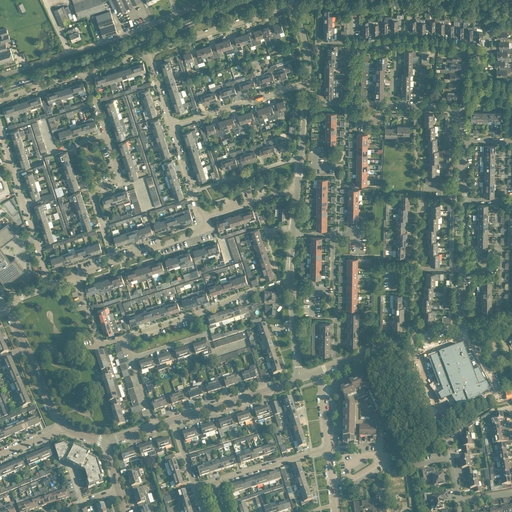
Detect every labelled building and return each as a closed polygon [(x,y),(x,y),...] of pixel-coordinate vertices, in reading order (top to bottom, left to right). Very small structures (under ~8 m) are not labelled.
[(72,0),(79,18),(105,9),(102,0),(72,0)] [(112,0),(118,12),(121,11),(141,1),(140,0),(112,0)] [(54,10),(61,27),(71,22),(64,6),(54,10)] [(103,37),(117,33),(110,10),(96,15),(103,37)] [(416,17),(416,20),(416,26),(419,26),(419,32),(425,32),(425,26),(425,22),(425,19),(420,19),(420,17),(419,17),(419,12),(416,12),(416,17)] [(391,26),(391,30),(397,30),(398,24),(401,24),(401,19),(401,15),(397,15),(397,20),(391,20),(391,26)] [(406,24),(406,27),(409,27),(409,30),(416,30),(416,26),(416,20),(410,20),(410,15),(406,15),(406,19),(406,24)] [(425,19),(425,22),(425,26),(428,26),(428,30),(435,31),(435,26),(435,21),(429,20),(429,15),(426,15),(425,15),(425,19)] [(381,28),(381,32),(388,32),(388,26),(391,26),(391,20),(391,17),(387,16),(385,17),(384,22),(382,22),(381,28)] [(454,21),(454,25),(454,32),(457,32),(457,34),(457,37),(463,37),(463,35),(463,33),(463,27),(460,27),(458,24),(458,16),(454,16),(454,21)] [(435,17),(435,21),(435,26),(438,26),(438,33),(444,33),(444,28),(444,23),(444,20),(439,19),(439,17),(435,17)] [(444,20),(444,23),(444,28),(447,28),(447,35),(454,35),(454,32),(454,25),(448,25),(448,19),(448,17),(445,17),(445,19),(444,19),(444,20)] [(361,26),(361,31),(362,31),(362,36),(369,36),(369,29),(372,30),(372,24),(372,21),(372,18),(368,18),(368,20),(368,22),(367,22),(366,23),(365,23),(365,25),(365,26),(361,26)] [(372,30),(372,34),(378,34),(378,28),(381,28),(382,22),(382,18),(378,18),(378,21),(372,21),(372,24),(372,30)] [(283,30),(280,22),(274,24),(273,24),(275,31),(273,32),(274,36),(275,39),(281,37),(279,31),(283,30)] [(463,24),(463,27),(463,33),(466,33),(466,35),(466,39),(473,39),(473,38),(473,35),(473,29),(473,27),(467,27),(467,24),(467,22),(463,22),(463,24)] [(73,41),(81,37),(79,32),(80,32),(77,26),(68,30),(73,41)] [(261,28),(264,37),(266,42),(270,40),(271,42),(274,41),(273,37),(274,36),(273,32),(270,32),(268,27),(268,26),(267,26),(267,27),(266,27),(261,29),(261,28)] [(473,35),(473,38),(476,38),(476,41),(482,41),(482,39),(482,35),(482,31),(482,28),(477,28),(477,26),(475,26),(473,26),(473,27),(473,29),(473,35)] [(0,63),(3,63),(1,57),(0,54),(0,51),(7,49),(6,44),(5,44),(4,42),(5,41),(10,40),(10,39),(8,34),(6,28),(0,29),(0,63)] [(264,37),(261,28),(261,29),(255,31),(255,30),(254,30),(256,37),(253,38),(256,45),(262,43),(260,38),(264,37)] [(511,32),(511,28),(503,29),(503,32),(497,32),(497,38),(505,38),(507,38),(507,33),(511,32)] [(242,34),(244,43),(248,42),(250,47),(251,46),(255,45),(256,45),(253,38),(251,39),(250,38),(248,32),(248,33),(242,35),(242,34)] [(244,43),(242,34),(241,35),(242,35),(235,37),(237,43),(234,44),(236,51),(243,49),(241,44),(244,43)] [(499,41),(499,48),(500,48),(503,48),(508,48),(509,48),(509,42),(511,42),(511,38),(507,38),(505,38),(505,41),(500,41),(499,41)] [(223,41),(222,41),(225,49),(227,54),(236,51),(234,44),(231,45),(229,39),(223,41)] [(225,49),(222,41),(216,43),(218,49),(215,50),(217,57),(223,55),(222,50),(225,49)] [(212,51),(210,45),(204,47),(203,47),(206,55),(210,54),(211,59),(217,57),(215,50),(212,51)] [(338,51),(338,46),(330,46),(330,49),(327,49),(327,52),(326,52),(326,55),(327,55),(336,55),(336,51),(338,51)] [(206,55),(203,47),(197,49),(196,49),(199,56),(196,57),(198,63),(204,61),(203,57),(206,55)] [(7,49),(0,51),(0,54),(1,57),(3,63),(14,60),(10,48),(7,49)] [(497,51),(496,57),(498,57),(501,57),(506,57),(506,52),(509,52),(511,52),(511,51),(511,48),(509,48),(508,48),(503,48),(503,51),(500,51),(497,51)] [(184,53),(185,58),(187,62),(185,62),(187,68),(192,66),(192,65),(198,63),(196,57),(193,57),(192,57),(191,51),(190,51),(190,52),(184,54),(184,53)] [(462,60),(462,54),(452,53),(452,59),(446,59),(446,63),(448,63),(451,63),(455,63),(456,60),(462,60)] [(166,62),(161,64),(163,70),(171,67),(180,64),(179,60),(172,62),(171,60),(170,57),(164,59),(166,62)] [(494,60),(494,67),(500,67),(503,67),(508,67),(508,61),(510,61),(511,61),(511,57),(510,58),(510,57),(509,57),(506,57),(501,57),(501,60),(494,60)] [(139,73),(141,72),(146,71),(143,63),(137,65),(139,73)] [(273,65),(272,65),(273,65),(276,74),(278,73),(280,78),(281,79),(287,77),(286,72),(290,71),(287,63),(283,64),(279,65),(277,66),(276,63),(273,65)] [(445,72),(445,73),(450,73),(450,72),(458,72),(458,71),(457,71),(457,69),(458,70),(461,70),(461,69),(462,69),(462,65),(461,65),(461,63),(455,63),(451,63),(448,63),(448,69),(445,69),(445,72)] [(133,75),(139,73),(137,65),(131,67),(133,75)] [(267,71),(264,72),(265,73),(268,83),(275,81),(273,75),(276,74),(273,65),(271,65),(270,68),(268,69),(267,71)] [(129,66),(125,67),(125,69),(127,77),(129,80),(135,78),(133,75),(131,67),(129,67),(129,66)] [(496,70),(496,76),(506,76),(506,74),(511,71),(511,70),(511,66),(511,67),(508,67),(503,67),(500,67),(500,70),(496,70)] [(165,76),(173,73),(171,67),(163,70),(165,76)] [(121,79),(127,77),(125,69),(119,71),(121,79)] [(256,70),(253,71),(254,72),(256,80),(259,79),(261,85),(261,86),(268,83),(265,73),(261,74),(260,71),(257,72),(257,70),(256,70)] [(116,81),(121,79),(119,71),(113,73),(116,81)] [(245,77),(249,90),(255,88),(255,87),(253,81),(256,80),(254,72),(247,74),(247,75),(247,77),(245,77)] [(460,79),(460,73),(450,72),(450,73),(450,78),(444,78),(444,82),(449,82),(453,82),(453,79),(460,79)] [(117,84),(116,81),(113,73),(107,75),(110,83),(110,82),(111,86),(117,84)] [(167,82),(175,79),(173,73),(165,76),(167,82)] [(104,84),(110,83),(107,75),(101,77),(104,84)] [(245,76),(235,79),(237,86),(240,85),(242,92),(249,90),(245,77),(245,76)] [(98,89),(103,87),(104,87),(104,84),(101,77),(95,79),(98,89)] [(169,88),(176,85),(175,79),(167,82),(169,88)] [(225,82),(227,87),(229,96),(236,94),(234,88),(234,87),(237,86),(235,79),(232,80),(229,81),(225,82)] [(83,82),(77,84),(79,92),(80,96),(87,94),(85,90),(83,82)] [(211,92),(208,93),(211,102),(217,100),(215,94),(215,93),(218,93),(215,86),(215,84),(214,82),(208,84),(209,88),(211,92)] [(458,89),(458,82),(453,82),(449,82),(448,88),(443,87),(443,91),(447,91),(452,91),(452,88),(458,89)] [(73,94),(79,92),(77,84),(71,86),(73,94)] [(222,84),(215,86),(218,93),(221,92),(221,93),(223,98),(223,99),(229,97),(229,96),(227,87),(223,88),(222,84)] [(170,94),(178,91),(176,85),(169,88),(170,94)] [(67,96),(73,94),(71,86),(65,88),(67,96)] [(59,90),(61,98),(64,97),(64,100),(68,99),(67,96),(65,88),(64,88),(64,87),(60,88),(61,90),(59,90)] [(137,92),(139,96),(142,95),(143,98),(151,95),(152,95),(151,91),(150,92),(149,90),(149,89),(145,91),(145,89),(137,91),(137,92)] [(59,90),(53,92),(55,100),(56,103),(62,101),(61,98),(59,90)] [(178,91),(170,94),(172,100),(180,97),(180,98),(184,97),(183,96),(182,90),(178,91)] [(202,90),(196,92),(199,100),(199,99),(202,98),(202,99),(204,104),(211,102),(208,93),(204,95),(202,90)] [(457,98),(457,91),(452,91),(447,91),(447,97),(442,97),(442,101),(451,101),(451,98),(457,98)] [(50,116),(53,115),(51,110),(52,110),(52,105),(54,105),(53,101),(55,100),(53,92),(47,94),(48,100),(45,101),(47,108),(50,116)] [(145,104),(153,101),(151,95),(143,98),(145,104)] [(36,106),(43,104),(40,96),(34,98),(36,106)] [(180,97),(172,100),(174,106),(182,103),(180,98),(180,97)] [(30,108),(36,106),(34,98),(28,100),(30,108)] [(31,112),(30,108),(28,100),(22,102),(24,110),(28,109),(29,112),(31,112)] [(279,109),(276,110),(278,117),(284,115),(283,110),(286,108),(283,100),(277,102),(278,107),(279,109)] [(107,110),(115,107),(113,101),(105,103),(107,110)] [(145,104),(140,106),(141,109),(146,107),(147,110),(151,109),(155,107),(156,107),(155,103),(154,104),(153,102),(153,101),(145,104)] [(18,112),(24,110),(22,102),(16,104),(18,112)] [(186,102),(182,103),(174,106),(173,107),(174,110),(176,110),(176,112),(188,108),(186,102)] [(20,116),(18,112),(16,104),(10,106),(12,114),(13,114),(14,118),(20,116)] [(273,111),(271,104),(264,106),(267,115),(268,120),(278,117),(276,110),(273,111)] [(6,116),(11,114),(12,114),(10,106),(4,108),(6,116)] [(260,126),(265,125),(265,124),(266,124),(265,121),(263,116),(267,115),(264,106),(257,108),(259,115),(257,116),(259,123),(260,126)] [(109,116),(117,113),(115,107),(107,110),(109,116)] [(146,119),(150,118),(149,116),(157,114),(155,107),(147,110),(148,113),(144,115),(146,119)] [(46,114),(40,116),(40,119),(47,117),(50,116),(47,108),(44,109),(46,113),(46,114)] [(254,117),(252,110),(245,113),(248,121),(251,120),(253,125),(259,123),(257,116),(254,117)] [(240,121),(237,122),(239,129),(246,127),(245,124),(248,123),(248,121),(245,113),(244,112),(240,114),(238,114),(238,115),(240,120),(240,121)] [(111,122),(119,119),(117,113),(109,116),(111,122)] [(226,118),(226,119),(228,127),(232,126),(234,131),(235,133),(240,132),(239,129),(237,122),(234,123),(234,122),(232,117),(232,116),(226,118)] [(113,128),(121,125),(125,124),(123,118),(119,119),(111,122),(113,128)] [(160,125),(158,119),(151,121),(150,120),(146,121),(148,126),(152,125),(152,128),(160,125)] [(220,135),(226,133),(226,132),(230,131),(228,127),(226,119),(219,121),(221,127),(218,128),(220,135)] [(91,130),(97,128),(95,120),(89,122),(91,130)] [(85,132),(91,130),(89,122),(83,124),(85,132)] [(79,134),(77,126),(76,123),(70,125),(71,128),(73,136),(79,134)] [(215,129),(213,123),(206,125),(209,133),(212,132),(214,137),(220,135),(218,128),(215,129)] [(79,134),(85,132),(83,124),(77,126),(79,134)] [(115,134),(123,131),(127,130),(125,124),(121,125),(113,128),(115,134)] [(154,131),(151,132),(152,134),(154,134),(162,131),(162,129),(163,129),(162,125),(161,125),(160,125),(152,128),(154,131)] [(64,126),(58,128),(59,131),(59,132),(59,134),(60,137),(61,139),(67,137),(65,130),(64,126)] [(67,137),(73,136),(71,128),(65,130),(67,137)] [(19,129),(11,132),(13,138),(21,136),(24,134),(23,131),(19,132),(19,131),(19,129)] [(184,135),(183,136),(183,137),(184,139),(185,139),(193,137),(196,136),(197,136),(195,129),(184,133),(183,133),(183,134),(184,135)] [(117,140),(122,138),(125,137),(123,131),(115,134),(117,140)] [(162,131),(154,134),(156,140),(164,137),(165,136),(164,133),(163,133),(162,131)] [(14,144),(22,142),(21,136),(13,138),(14,144)] [(276,138),(274,138),(277,145),(280,144),(281,150),(282,151),(289,149),(285,137),(281,139),(281,136),(276,138)] [(154,147),(158,145),(166,143),(164,137),(156,140),(157,142),(153,144),(154,147)] [(185,140),(184,140),(185,144),(186,143),(187,145),(195,143),(197,142),(198,142),(197,139),(194,140),(193,137),(185,139),(185,140)] [(268,140),(265,141),(266,147),(267,147),(269,155),(275,153),(276,153),(276,152),(274,146),(277,145),(274,138),(272,139),(268,140)] [(120,150),(128,147),(126,141),(118,143),(120,150)] [(16,150),(24,148),(22,142),(14,144),(16,150)] [(189,151),(197,149),(199,148),(197,142),(195,143),(187,145),(189,151)] [(168,149),(166,143),(158,145),(154,147),(155,150),(159,149),(160,151),(168,149)] [(263,148),(261,143),(255,145),(257,151),(260,150),(262,157),(269,155),(266,147),(263,148)] [(250,161),(257,159),(254,152),(257,151),(255,145),(249,147),(251,152),(247,153),(250,161)] [(18,156),(26,154),(30,153),(28,147),(24,148),(16,150),(18,156)] [(122,156),(130,153),(128,147),(120,150),(122,156)] [(162,158),(165,157),(170,155),(168,149),(160,151),(162,158)] [(197,149),(189,151),(191,157),(199,155),(202,154),(201,151),(198,152),(197,149)] [(242,149),(236,151),(238,158),(241,157),(243,163),(250,161),(247,153),(244,154),(242,149)] [(60,152),(56,154),(57,157),(58,156),(60,160),(60,161),(61,160),(69,157),(67,151),(63,152),(63,151),(60,152)] [(231,167),(237,165),(235,158),(238,158),(236,151),(230,153),(232,158),(228,159),(231,167)] [(124,162),(132,159),(130,153),(122,156),(124,162)] [(20,162),(28,160),(26,154),(18,156),(20,162)] [(191,159),(190,160),(191,164),(193,163),(201,161),(199,155),(191,157),(191,159)] [(224,158),(223,155),(216,157),(219,164),(222,163),(224,169),(231,167),(228,159),(227,157),(224,158)] [(63,164),(60,164),(61,167),(63,166),(71,163),(70,161),(69,157),(61,160),(63,164)] [(126,168),(134,165),(132,159),(124,162),(126,168)] [(167,159),(161,161),(162,163),(164,163),(166,169),(174,166),(175,166),(174,162),(172,162),(172,161),(172,160),(168,162),(167,159)] [(22,168),(30,166),(28,160),(20,162),(22,168)] [(195,169),(203,167),(201,161),(193,163),(195,169)] [(71,163),(63,166),(61,167),(59,167),(60,170),(61,169),(63,173),(65,172),(73,169),(71,163)] [(134,165),(126,168),(128,174),(136,171),(139,170),(137,164),(134,165)] [(166,169),(162,170),(164,176),(165,176),(168,175),(176,172),(174,166),(166,169)] [(197,175),(205,173),(203,167),(195,169),(197,175)] [(67,178),(75,175),(73,169),(65,172),(67,178)] [(130,180),(135,178),(138,177),(136,171),(128,174),(130,180)] [(33,175),(32,172),(24,175),(26,181),(38,177),(39,177),(38,174),(36,174),(33,175)] [(168,175),(165,176),(167,182),(170,181),(178,178),(176,172),(168,175)] [(199,181),(207,179),(205,173),(197,175),(199,181)] [(69,184),(77,181),(75,175),(67,178),(69,184)] [(28,187),(36,185),(35,181),(39,180),(38,177),(26,181),(28,187)] [(170,181),(167,182),(169,188),(172,187),(179,184),(179,182),(180,182),(179,178),(178,179),(178,178),(170,181)] [(71,190),(74,189),(79,187),(77,181),(69,184),(71,190)] [(173,193),(181,190),(179,184),(172,187),(173,193)] [(30,193),(38,191),(36,185),(28,187),(30,193)] [(58,188),(55,189),(57,196),(58,197),(61,196),(64,195),(63,192),(60,194),(58,188)] [(127,190),(121,192),(123,200),(126,199),(127,202),(130,201),(127,190)] [(175,199),(179,198),(183,197),(181,190),(173,193),(175,199)] [(40,197),(38,191),(30,193),(32,199),(38,197),(39,201),(45,199),(48,198),(55,196),(54,192),(47,195),(47,194),(40,197)] [(74,200),(82,197),(80,191),(72,194),(74,200)] [(119,206),(124,204),(123,200),(121,192),(115,194),(117,202),(119,206)] [(111,204),(117,202),(115,194),(109,196),(111,204)] [(105,206),(111,204),(109,196),(102,198),(105,206)] [(76,206),(84,203),(82,197),(74,200),(76,206)] [(36,212),(44,210),(47,209),(45,202),(34,206),(36,212)] [(286,219),(286,209),(281,208),(281,202),(272,204),(272,208),(275,208),(275,216),(278,216),(278,219),(286,219)] [(78,212),(86,209),(84,203),(76,206),(78,212)] [(133,210),(127,212),(128,213),(128,216),(134,214),(137,213),(136,213),(135,210),(135,209),(135,207),(134,207),(132,207),(133,210)] [(77,216),(76,217),(77,219),(80,218),(88,216),(88,215),(86,209),(78,212),(76,213),(77,216)] [(183,211),(184,214),(187,222),(187,223),(191,222),(191,221),(193,220),(190,212),(189,209),(183,211)] [(38,218),(46,216),(44,210),(36,212),(38,218)] [(253,210),(247,212),(247,213),(249,220),(255,218),(256,220),(256,221),(259,220),(258,217),(258,215),(256,211),(253,212),(253,210)] [(179,212),(177,213),(181,224),(183,223),(183,225),(187,223),(186,222),(187,222),(183,211),(179,212)] [(181,224),(177,213),(177,212),(174,213),(175,217),(172,218),(175,226),(181,224)] [(243,221),(249,220),(247,212),(241,213),(243,221)] [(237,223),(243,221),(241,213),(235,215),(237,223)] [(231,225),(237,223),(235,215),(229,217),(231,225)] [(40,224),(48,222),(46,216),(38,218),(40,224)] [(80,218),(77,219),(78,221),(81,220),(82,224),(90,221),(88,216),(80,218)] [(225,227),(231,225),(229,217),(223,219),(225,227)] [(169,228),(175,226),(172,218),(166,220),(169,228)] [(219,232),(223,231),(222,228),(225,227),(223,219),(216,221),(219,229),(218,229),(219,232)] [(163,230),(169,228),(166,220),(160,222),(163,230)] [(84,230),(87,229),(92,228),(90,221),(82,224),(84,230)] [(42,230),(50,228),(48,222),(40,224),(42,230)] [(149,222),(143,224),(147,235),(153,233),(149,222)] [(157,232),(163,230),(160,222),(154,224),(157,232)] [(0,228),(0,278),(5,285),(12,279),(24,270),(24,269),(15,257),(11,260),(1,247),(15,237),(17,235),(14,231),(8,223),(5,226),(0,228)] [(143,224),(137,226),(138,229),(141,237),(147,235),(143,224)] [(44,236),(52,234),(50,228),(42,230),(44,236)] [(260,235),(258,228),(250,231),(247,232),(249,238),(260,235)] [(135,239),(141,237),(138,229),(132,231),(135,239)] [(113,233),(114,237),(116,245),(123,243),(120,235),(119,231),(113,233)] [(129,241),(135,239),(132,231),(126,233),(129,241)] [(123,243),(129,241),(126,233),(120,235),(123,243)] [(46,242),(51,241),(54,240),(52,234),(44,236),(46,242)] [(249,238),(246,239),(248,245),(251,244),(254,243),(262,241),(262,238),(261,234),(260,235),(249,238)] [(256,249),(264,247),(262,241),(254,243),(256,249)] [(96,252),(102,250),(99,242),(93,244),(96,252)] [(214,253),(220,251),(218,243),(211,245),(214,253)] [(90,254),(96,252),(93,244),(87,246),(90,254)] [(208,255),(214,253),(211,245),(205,247),(208,255)] [(84,256),(90,254),(87,246),(81,248),(84,256)] [(257,253),(254,254),(254,256),(266,253),(265,250),(266,250),(265,246),(264,247),(260,248),(256,249),(257,253)] [(202,257),(208,255),(205,247),(199,249),(202,257)] [(78,258),(84,256),(81,248),(75,250),(78,258)] [(196,259),(202,257),(199,249),(193,251),(196,259)] [(72,260),(78,258),(75,250),(69,252),(72,260)] [(60,264),(57,256),(56,252),(50,255),(53,266),(60,264)] [(66,262),(72,260),(69,252),(63,254),(66,262)] [(190,252),(183,254),(186,262),(190,261),(191,264),(193,264),(192,260),(191,257),(190,252)] [(266,253),(254,256),(255,259),(259,258),(260,261),(268,259),(266,253)] [(60,264),(66,262),(63,254),(57,256),(60,264)] [(187,266),(186,262),(183,254),(177,256),(180,264),(181,268),(187,266)] [(174,266),(180,264),(177,256),(171,258),(174,266)] [(168,268),(174,266),(171,258),(165,260),(168,268)] [(262,267),(270,265),(268,259),(260,261),(262,267)] [(158,271),(164,269),(161,261),(155,263),(158,271)] [(155,263),(149,265),(152,273),(158,271),(156,264),(155,263)] [(149,265),(143,267),(147,279),(153,277),(152,273),(149,265)] [(262,267),(259,268),(260,270),(263,269),(264,273),(272,271),(270,265),(262,267)] [(143,267),(137,269),(141,281),(147,279),(143,267)] [(141,281),(137,269),(131,271),(134,279),(137,278),(138,282),(141,281)] [(128,285),(132,284),(131,280),(134,279),(131,271),(125,273),(128,280),(127,281),(128,285)] [(266,279),(274,277),(272,271),(264,273),(266,279)] [(119,287),(125,285),(124,282),(121,274),(115,276),(118,284),(119,287)] [(236,277),(235,274),(232,275),(235,287),(241,285),(239,276),(236,277)] [(241,285),(248,283),(245,274),(239,276),(241,285)] [(229,289),(235,287),(232,275),(229,276),(230,279),(227,280),(229,289)] [(113,289),(119,287),(118,284),(115,276),(109,278),(112,286),(113,289)] [(252,277),(249,278),(252,286),(255,285),(259,283),(257,279),(257,278),(257,276),(256,276),(255,276),(252,277)] [(107,291),(113,289),(112,286),(109,278),(103,280),(106,288),(107,291)] [(101,294),(105,293),(103,289),(106,288),(103,280),(97,282),(100,290),(101,294)] [(223,290),(229,289),(227,280),(221,282),(223,290)] [(101,294),(100,290),(97,282),(91,284),(94,292),(97,291),(98,295),(101,294)] [(208,290),(210,290),(211,294),(217,292),(215,284),(214,282),(207,284),(208,290)] [(217,292),(223,290),(221,282),(215,284),(217,292)] [(183,283),(176,286),(178,292),(181,291),(180,287),(184,286),(183,283)] [(88,294),(94,292),(91,284),(85,286),(88,294)] [(174,286),(166,289),(167,292),(168,295),(169,295),(176,292),(174,286)] [(203,292),(200,293),(203,302),(209,300),(207,294),(208,294),(206,288),(202,289),(203,292)] [(197,294),(196,291),(193,292),(197,304),(203,302),(200,293),(197,294)] [(127,296),(122,297),(123,299),(123,300),(128,299),(131,298),(130,295),(129,292),(126,293),(127,296)] [(191,305),(197,304),(193,292),(187,294),(188,297),(191,305)] [(265,293),(264,302),(268,302),(275,303),(275,302),(277,302),(277,298),(276,298),(277,293),(275,293),(275,294),(272,294),(265,293)] [(184,307),(191,305),(188,297),(187,294),(182,295),(182,297),(182,299),(184,307)] [(170,300),(171,303),(174,311),(180,309),(178,305),(180,305),(178,299),(175,298),(170,300)] [(164,302),(158,304),(162,315),(168,313),(165,305),(164,302)] [(168,313),(174,311),(171,303),(165,305),(168,313)] [(251,306),(247,307),(247,308),(249,314),(253,313),(253,312),(253,311),(251,308),(252,308),(256,306),(255,303),(250,305),(251,306)] [(156,317),(162,315),(158,304),(152,306),(156,317)] [(152,306),(146,308),(147,310),(150,319),(150,320),(154,319),(153,318),(156,317),(152,306)] [(275,317),(275,307),(268,306),(265,306),(265,313),(269,313),(269,317),(275,317)] [(241,308),(238,309),(239,313),(240,317),(244,316),(245,319),(250,318),(250,317),(249,314),(247,308),(244,309),(244,308),(244,307),(241,308)] [(105,308),(97,310),(99,316),(107,314),(105,308)] [(234,319),(240,317),(238,309),(231,311),(234,319)] [(144,321),(150,319),(147,310),(141,312),(144,321)] [(228,321),(234,319),(231,311),(226,313),(228,321)] [(107,314),(99,316),(101,322),(114,318),(112,312),(107,314)] [(138,323),(135,314),(134,312),(127,314),(129,321),(130,321),(132,325),(138,323)] [(138,323),(144,321),(141,312),(135,314),(138,323)] [(223,326),(229,324),(228,321),(226,313),(220,315),(222,323),(223,326)] [(253,313),(249,314),(250,317),(250,318),(252,322),(253,327),(263,324),(261,319),(256,321),(253,313)] [(220,315),(214,317),(216,325),(219,324),(220,327),(221,327),(223,326),(222,323),(220,315)] [(209,330),(214,329),(217,328),(216,325),(214,317),(207,319),(209,324),(208,325),(209,330)] [(114,318),(101,322),(103,328),(111,326),(115,324),(116,324),(114,318)] [(260,333),(267,330),(265,324),(258,327),(260,333)] [(111,326),(103,328),(105,334),(106,334),(113,332),(111,326)] [(261,339),(269,336),(267,330),(260,333),(261,339)] [(271,342),(269,336),(261,339),(258,340),(259,342),(262,341),(263,345),(271,342)] [(205,342),(199,344),(202,353),(203,357),(212,354),(209,343),(206,344),(205,342)] [(271,342),(263,345),(265,351),(273,348),(271,342)] [(191,349),(193,355),(195,354),(196,355),(202,353),(199,344),(193,346),(193,347),(194,348),(191,349)] [(433,357),(430,358),(441,386),(435,390),(441,401),(447,399),(451,404),(454,402),(457,406),(460,411),(479,398),(494,393),(471,352),(466,354),(463,345),(438,354),(439,355),(436,356),(435,357),(433,357)] [(0,359),(7,356),(6,353),(9,352),(6,346),(0,348),(0,359)] [(187,348),(181,350),(184,358),(185,358),(190,356),(193,355),(191,349),(188,350),(188,349),(187,348)] [(275,354),(273,348),(265,351),(262,352),(263,355),(266,354),(267,357),(275,354)] [(97,360),(108,356),(108,355),(109,352),(105,349),(104,349),(103,351),(95,354),(97,360)] [(174,354),(173,355),(175,361),(176,360),(178,360),(184,358),(181,350),(181,349),(177,350),(177,351),(175,352),(176,354),(174,354)] [(165,355),(163,356),(166,364),(168,363),(173,362),(172,361),(175,361),(173,355),(170,356),(170,354),(169,354),(165,355)] [(269,363),(277,360),(275,354),(267,357),(269,363)] [(7,356),(0,359),(1,362),(0,363),(2,368),(6,367),(14,363),(11,357),(8,358),(7,356)] [(99,366),(107,363),(110,363),(108,356),(97,360),(99,366)] [(163,356),(157,358),(158,359),(157,360),(155,360),(157,366),(159,371),(162,370),(161,370),(167,368),(166,364),(163,356)] [(148,361),(145,361),(148,370),(151,369),(154,368),(154,367),(156,366),(157,366),(155,360),(152,361),(152,360),(148,361)] [(269,363),(266,364),(268,370),(271,369),(279,366),(277,360),(269,363)] [(139,363),(142,372),(148,370),(145,361),(145,362),(145,361),(141,362),(142,363),(139,363)] [(8,372),(16,369),(14,363),(6,367),(7,369),(3,371),(5,374),(8,372)] [(109,369),(110,369),(112,369),(110,363),(107,363),(99,366),(101,372),(102,372),(109,369)] [(250,380),(256,378),(256,376),(259,376),(257,371),(257,370),(255,365),(250,367),(250,368),(251,371),(248,372),(250,380)] [(273,375),(281,372),(279,366),(271,369),(273,375)] [(112,369),(110,369),(109,369),(102,372),(104,377),(104,378),(114,374),(112,368),(112,369)] [(11,378),(18,375),(16,369),(8,372),(11,378)] [(244,373),(244,371),(241,370),(238,371),(239,376),(241,381),(243,380),(244,382),(250,380),(248,372),(244,373)] [(116,380),(114,374),(104,378),(104,377),(102,378),(104,384),(113,382),(116,380)] [(230,378),(228,374),(222,376),(222,375),(219,376),(219,377),(221,381),(223,387),(226,386),(226,388),(232,386),(230,378)] [(9,385),(13,384),(21,381),(20,378),(21,378),(20,375),(19,375),(18,375),(11,378),(12,381),(8,382),(9,385)] [(241,381),(239,376),(236,377),(236,376),(230,378),(232,386),(238,384),(238,382),(241,381)] [(339,436),(339,447),(346,447),(346,446),(359,446),(359,443),(374,443),(376,443),(376,433),(376,421),(372,421),(372,420),(371,418),(367,417),(367,414),(360,414),(360,405),(358,405),(356,404),(356,400),(370,395),(368,391),(370,390),(379,410),(380,413),(382,412),(383,412),(369,380),(366,381),(364,376),(349,383),(350,385),(349,386),(348,386),(340,389),(346,402),(346,405),(344,405),(343,436),(339,436)] [(214,392),(220,390),(220,388),(223,387),(221,381),(219,377),(215,378),(214,380),(215,383),(212,384),(214,392)] [(106,390),(114,388),(118,386),(116,380),(113,382),(104,384),(106,390)] [(16,390),(23,387),(21,381),(13,384),(16,390)] [(194,389),(196,397),(203,395),(202,394),(205,393),(203,387),(202,383),(193,386),(194,389)] [(208,394),(214,392),(212,384),(206,386),(203,387),(205,393),(208,392),(208,394)] [(149,394),(155,391),(154,388),(153,386),(153,385),(147,387),(149,394)] [(108,396),(116,394),(120,392),(118,386),(114,388),(106,390),(108,396)] [(18,396),(26,392),(23,387),(16,390),(18,396)] [(176,395),(178,403),(185,401),(184,399),(187,399),(185,393),(184,390),(184,389),(175,392),(176,395)] [(190,399),(196,397),(194,389),(188,391),(188,392),(185,393),(187,399),(190,398),(190,399)] [(28,398),(26,392),(18,396),(14,397),(16,400),(19,398),(21,401),(28,398)] [(111,402),(119,399),(122,398),(120,392),(116,394),(108,396),(110,402),(111,402)] [(172,405),(178,403),(176,395),(170,397),(170,398),(167,399),(169,404),(172,403),(172,405)] [(374,412),(377,411),(370,396),(368,397),(374,412)] [(292,399),(291,397),(283,400),(285,406),(294,403),(293,399),(292,399)] [(21,408),(23,407),(31,404),(28,398),(21,401),(21,402),(18,403),(21,408)] [(119,399),(111,402),(113,408),(124,404),(123,402),(120,402),(119,399)] [(169,404),(167,399),(165,400),(164,399),(158,401),(161,409),(167,407),(166,405),(169,404)] [(161,409),(158,401),(152,403),(151,403),(152,407),(153,407),(154,411),(161,409)] [(287,412),(295,409),(294,407),(295,407),(294,403),(285,406),(287,412)] [(113,408),(111,408),(113,414),(121,412),(125,411),(124,409),(125,408),(124,405),(124,404),(113,408)] [(267,406),(261,408),(264,420),(271,418),(270,417),(273,416),(270,406),(267,407),(267,406)] [(282,410),(281,407),(280,408),(280,407),(273,410),(275,416),(278,415),(280,414),(279,411),(282,410)] [(253,413),(252,413),(254,419),(255,422),(258,421),(258,422),(264,420),(261,408),(254,410),(254,411),(255,412),(253,413)] [(289,418),(297,415),(295,409),(287,412),(289,418)] [(493,415),(489,415),(490,421),(494,420),(503,419),(503,417),(502,413),(498,414),(498,411),(493,412),(493,414),(493,415)] [(123,415),(121,412),(113,414),(115,420),(123,418),(126,417),(125,414),(123,415)] [(251,420),(254,419),(252,413),(249,414),(249,412),(243,414),(245,422),(251,420)] [(245,422),(243,414),(236,416),(237,418),(234,419),(236,424),(239,424),(245,422)] [(288,425),(291,424),(299,421),(297,415),(289,418),(286,419),(288,425)] [(35,426),(40,424),(37,416),(31,419),(35,426)] [(117,427),(125,424),(123,418),(115,420),(117,427)] [(233,425),(236,424),(234,419),(231,420),(231,418),(225,420),(227,428),(233,426),(233,425)] [(29,429),(35,426),(31,419),(25,421),(29,429)] [(490,421),(491,426),(491,427),(500,425),(500,424),(499,422),(504,421),(503,419),(494,420),(490,421)] [(218,424),(216,424),(218,430),(219,434),(228,431),(227,428),(225,420),(218,422),(219,422),(219,424),(218,424)] [(23,431),(29,429),(25,421),(20,424),(23,431)] [(289,427),(288,427),(289,431),(301,427),(299,421),(291,424),(288,425),(289,427)] [(12,423),(7,426),(8,428),(11,436),(17,434),(14,426),(12,423)] [(17,434),(23,431),(20,424),(14,426),(17,434)] [(213,424),(207,426),(209,434),(215,432),(215,431),(218,430),(216,424),(213,425),(213,424)] [(201,429),(198,430),(200,436),(201,440),(202,442),(204,441),(203,439),(207,438),(206,435),(209,434),(207,426),(203,427),(201,428),(201,429)] [(291,437),(295,436),(303,433),(301,427),(289,431),(291,437)] [(465,435),(462,435),(463,441),(472,440),(472,439),(471,434),(472,434),(471,429),(470,427),(465,430),(465,435)] [(6,439),(11,436),(8,428),(2,431),(6,439)] [(191,430),(189,431),(191,439),(192,442),(196,440),(198,440),(197,437),(200,436),(198,430),(195,431),(195,430),(195,429),(191,430)] [(505,430),(492,432),(493,438),(502,436),(501,433),(506,432),(505,430)] [(185,441),(191,439),(189,431),(183,433),(185,441)] [(293,443),(297,442),(305,439),(303,433),(295,436),(291,437),(293,443)] [(165,448),(167,447),(171,446),(169,438),(163,440),(165,448)] [(162,449),(165,448),(163,440),(162,440),(162,439),(159,440),(159,441),(156,442),(157,443),(154,444),(156,450),(157,454),(162,453),(162,451),(162,449)] [(298,452),(303,451),(302,447),(307,445),(305,439),(297,442),(299,448),(297,448),(298,452)] [(271,455),(277,453),(273,440),(267,442),(269,446),(271,455)] [(463,447),(462,447),(463,452),(470,451),(469,446),(473,446),(472,441),(472,440),(463,441),(463,445),(463,447)] [(58,445),(54,446),(59,460),(64,459),(65,443),(61,444),(61,446),(58,447),(58,445)] [(65,443),(64,459),(68,461),(74,448),(72,447),(72,446),(71,448),(68,447),(69,445),(65,443)] [(151,444),(145,446),(147,454),(148,453),(150,458),(156,455),(155,450),(156,450),(154,444),(151,445),(151,444)] [(74,448),(68,461),(74,464),(73,465),(74,466),(81,452),(83,450),(80,448),(79,450),(76,449),(77,447),(75,446),(74,448)] [(147,454),(145,446),(139,448),(139,449),(136,450),(138,456),(139,460),(140,461),(146,459),(145,457),(144,455),(147,454)] [(262,446),(256,448),(257,450),(259,458),(265,456),(263,448),(262,446)] [(265,456),(271,455),(269,446),(263,448),(265,456)] [(51,453),(49,448),(43,451),(46,459),(52,456),(54,459),(56,458),(54,452),(51,453)] [(133,451),(133,449),(127,451),(129,459),(130,462),(130,463),(139,460),(138,456),(136,450),(133,451)] [(81,452),(74,466),(76,467),(76,465),(83,468),(89,455),(90,453),(89,453),(88,453),(87,454),(85,453),(86,451),(83,450),(81,452)] [(253,460),(259,458),(257,450),(251,452),(253,460)] [(43,451),(37,453),(41,461),(46,459),(43,451)] [(123,461),(128,460),(129,459),(127,451),(121,453),(122,458),(123,461)] [(461,463),(470,461),(469,456),(470,456),(470,451),(463,452),(464,456),(460,457),(461,463)] [(247,462),(253,460),(251,452),(245,454),(247,462)] [(35,463),(41,461),(37,453),(32,456),(35,463)] [(241,464),(247,462),(245,454),(238,456),(241,464)] [(89,455),(83,468),(87,470),(98,460),(94,458),(94,459),(91,458),(92,457),(89,455)] [(36,467),(35,463),(32,456),(26,458),(29,466),(30,470),(36,467)] [(227,457),(221,459),(221,461),(224,469),(230,467),(227,459),(227,457)] [(230,467),(236,465),(234,457),(227,459),(230,467)] [(174,461),(173,459),(165,461),(166,464),(168,463),(170,469),(178,467),(176,461),(174,461)] [(19,470),(25,468),(22,460),(16,462),(19,470)] [(98,460),(87,470),(88,474),(102,470),(101,467),(99,468),(98,465),(100,464),(98,460)] [(218,471),(224,469),(221,461),(215,463),(218,471)] [(471,467),(470,461),(461,463),(462,469),(466,468),(466,473),(473,472),(473,471),(472,467),(471,467)] [(13,473),(19,470),(16,462),(10,465),(13,473)] [(212,473),(218,471),(215,463),(209,465),(212,473)] [(294,473),(302,470),(300,464),(292,467),(294,473)] [(8,475),(13,473),(10,465),(4,467),(8,475)] [(197,469),(196,465),(193,466),(195,473),(198,472),(200,477),(206,475),(203,467),(197,469)] [(206,475),(212,473),(209,465),(203,467),(206,475)] [(4,467),(0,469),(0,472),(2,477),(3,481),(9,478),(8,475),(4,467)] [(172,475),(180,473),(178,467),(170,469),(172,475)] [(130,481),(138,478),(141,477),(139,468),(134,470),(128,472),(129,474),(128,475),(130,481)] [(426,476),(429,476),(429,474),(432,474),(432,476),(436,475),(434,468),(424,470),(424,469),(419,470),(421,481),(426,480),(426,476)] [(102,470),(88,474),(90,481),(101,477),(102,478),(104,477),(103,475),(102,476),(101,473),(103,473),(102,470)] [(304,476),(302,470),(294,473),(291,474),(294,479),(296,479),(304,476)] [(275,481),(281,479),(279,471),(273,473),(275,481)] [(473,471),(473,472),(466,473),(467,478),(468,478),(469,483),(478,482),(477,476),(476,471),(473,471)] [(174,481),(182,479),(180,473),(172,475),(174,481)] [(269,483),(275,481),(273,473),(267,475),(269,483)] [(442,474),(436,475),(432,476),(432,474),(429,474),(429,476),(430,480),(433,479),(435,486),(439,485),(444,484),(442,474)] [(263,485),(269,483),(267,475),(260,477),(263,485)] [(298,485),(306,482),(304,476),(296,479),(298,485)] [(104,484),(102,478),(101,477),(90,481),(86,482),(88,489),(96,486),(96,485),(99,484),(99,485),(104,484)] [(257,487),(263,485),(260,477),(254,479),(257,487)] [(140,488),(139,485),(140,485),(138,478),(130,481),(132,487),(133,487),(134,489),(140,488)] [(494,487),(491,488),(491,491),(495,491),(508,489),(507,487),(507,485),(511,484),(510,478),(502,479),(501,479),(501,483),(502,486),(494,487)] [(182,479),(174,481),(175,487),(176,488),(179,487),(184,485),(183,483),(184,482),(183,479),(182,479)] [(251,489),(257,487),(254,479),(248,481),(251,489)] [(245,490),(251,489),(248,481),(242,482),(245,490)] [(239,492),(245,490),(242,482),(236,484),(239,492)] [(298,491),(300,491),(308,488),(306,482),(298,485),(296,486),(298,491)] [(479,487),(478,482),(469,483),(470,489),(474,488),(475,493),(481,492),(481,487),(480,487),(479,487)] [(233,494),(238,493),(239,492),(236,484),(230,486),(233,494)] [(66,499),(68,498),(64,485),(62,486),(63,491),(60,492),(62,500),(66,499)] [(135,499),(143,496),(145,496),(142,487),(140,488),(134,489),(135,492),(133,493),(135,499)] [(45,488),(39,490),(40,493),(44,506),(47,505),(50,504),(46,492),(46,491),(45,488)] [(300,497),(302,497),(310,494),(308,488),(300,491),(298,491),(300,497)] [(55,503),(56,502),(52,489),(50,490),(50,491),(46,492),(50,504),(55,502),(55,503)] [(56,493),(55,489),(52,489),(56,502),(59,501),(62,500),(60,492),(56,493)] [(178,495),(175,496),(176,500),(179,499),(187,496),(186,492),(185,491),(185,490),(180,492),(177,493),(178,495)] [(38,496),(35,497),(36,500),(38,508),(42,507),(44,506),(40,493),(38,494),(38,496)] [(431,503),(424,504),(425,508),(432,507),(434,506),(435,510),(438,510),(443,509),(442,504),(442,501),(444,501),(447,500),(446,493),(441,494),(438,494),(434,495),(434,498),(432,498),(430,499),(431,503)] [(302,506),(306,504),(305,502),(312,500),(310,494),(302,497),(303,500),(300,501),(302,506)] [(143,496),(135,499),(137,505),(138,505),(139,505),(140,507),(150,504),(147,495),(145,496),(143,496)] [(31,496),(28,497),(32,510),(35,509),(38,508),(36,500),(35,497),(31,498),(31,496)] [(187,496),(179,499),(181,505),(189,502),(188,500),(187,496)] [(30,511),(32,510),(28,497),(26,498),(26,499),(23,500),(26,511),(30,511)] [(378,511),(377,499),(352,502),(353,511),(378,511)] [(19,502),(19,500),(16,501),(19,509),(19,511),(25,511),(26,511),(23,500),(19,502)] [(285,511),(291,509),(288,501),(282,503),(285,511)] [(181,505),(178,506),(180,511),(183,511),(191,508),(190,504),(189,503),(189,502),(181,505)] [(15,511),(14,509),(12,503),(9,503),(10,504),(6,505),(8,511),(15,511)] [(97,511),(98,511),(105,510),(104,506),(105,506),(104,503),(92,507),(93,511),(97,511),(98,511),(97,511)] [(239,511),(247,509),(245,503),(237,505),(239,511)] [(278,511),(282,511),(285,511),(282,503),(276,505),(278,511)]
